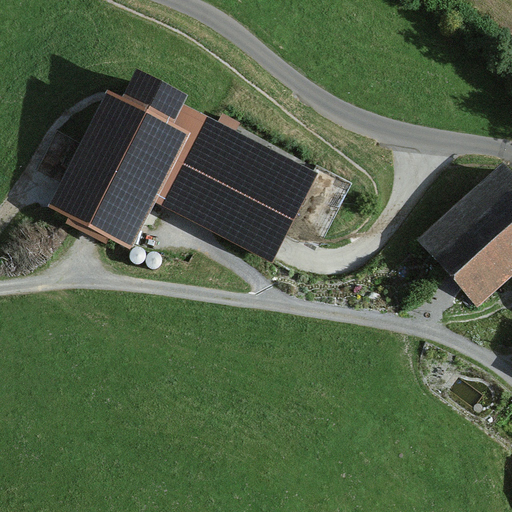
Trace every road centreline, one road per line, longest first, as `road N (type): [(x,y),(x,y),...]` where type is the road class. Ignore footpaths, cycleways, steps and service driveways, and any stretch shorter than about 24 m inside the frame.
road 1 (track): [(511,375),(444,333),(395,322),(99,284),(0,288)]
road 2 (tertiary): [(175,0),(221,24),(339,114),(388,133),(511,157)]
road 3 (track): [(422,141),(412,181),(376,240),(328,268),(297,259)]
